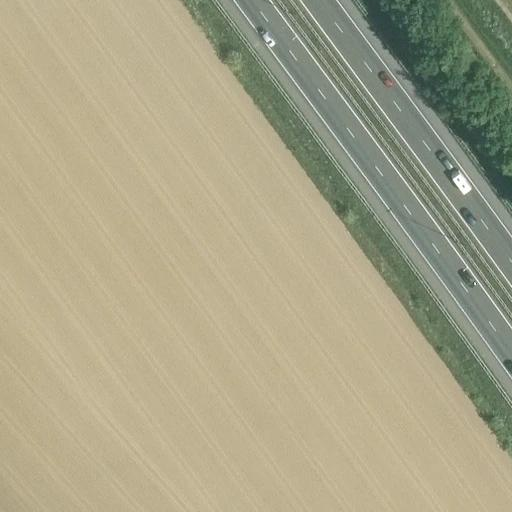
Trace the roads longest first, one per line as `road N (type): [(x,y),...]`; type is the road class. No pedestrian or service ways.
road 1 (motorway): [(274,0),(511,316)]
road 2 (motorway): [(511,247),(332,0)]
